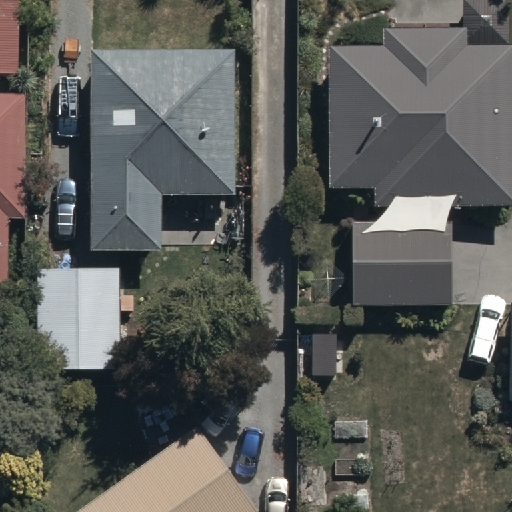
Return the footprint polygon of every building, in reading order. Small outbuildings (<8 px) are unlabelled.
[(380,38),(330,38),(329,183),(377,183),(377,201),(511,200),(511,37),(469,37),(469,20),(380,20),(380,38)] [(237,43),(90,43),(90,241),(161,241),(161,189),(237,189),(237,43)] [(25,91),(0,90),(0,286),(5,286),(5,218),(24,218),(25,91)] [(451,215),(347,213),(345,300),(449,302),(451,215)] [(122,263),(34,263),(34,368),(122,368),(122,263)] [(196,418),(65,511),(250,511),(260,505),(196,418)]
